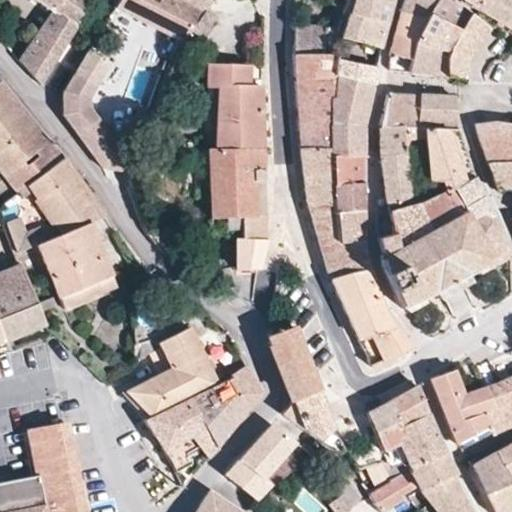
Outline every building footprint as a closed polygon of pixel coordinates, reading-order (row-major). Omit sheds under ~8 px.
[(39,0),(53,10),(60,0),(39,0)] [(93,0),(92,0),(60,0),(53,10),(77,27),(93,0)] [(119,0),(114,10),(136,20),(182,42),(183,42),(190,31),(203,13),(203,12),(176,0),(119,0)] [(176,0),(203,12),(212,0),(176,0)] [(366,44),(379,48),(383,35),(391,4),(376,0),(345,0),(343,13),(334,36),(366,44)] [(428,14),(435,0),(405,0),(401,11),(425,19),(428,14)] [(458,6),(447,0),(435,0),(428,14),(459,30),(469,14),(458,6)] [(511,0),(478,0),(475,7),(506,26),(511,29),(511,0)] [(59,55),(77,27),(53,10),(39,31),(18,61),(31,75),(39,85),(59,55)] [(425,19),(401,11),(396,30),(417,35),(425,19)] [(203,13),(190,31),(201,38),(213,18),(203,13)] [(459,30),(428,14),(425,19),(417,35),(414,42),(437,48),(433,74),(461,76),(469,57),(487,28),(469,14),(459,30)] [(294,24),(292,55),(337,54),(338,43),(331,43),(333,27),(294,24)] [(417,35),(396,30),(389,55),(389,70),(408,72),(414,42),(417,35)] [(408,72),(433,74),(437,48),(414,42),(408,72)] [(364,52),(377,54),(379,48),(366,44),(364,52)] [(61,96),(63,115),(78,136),(86,130),(106,132),(107,130),(91,109),(89,99),(110,65),(88,51),(61,96)] [(298,131),(300,149),(331,149),(331,156),(364,156),(364,125),(374,84),(334,75),(335,62),(336,59),(337,54),(292,55),(294,81),(298,131)] [(334,75),(374,84),(376,68),(336,59),(335,62),(334,75)] [(261,97),(259,66),(206,65),(206,88),(216,88),(215,106),(213,149),(263,149),(261,97)] [(6,91),(0,83),(0,172),(17,193),(28,186),(63,160),(46,138),(6,91)] [(216,88),(206,88),(205,105),(215,106),(216,88)] [(401,126),(417,128),(418,95),(386,93),(379,128),(379,156),(406,155),(404,141),(401,126)] [(422,130),(457,129),(453,96),(432,96),(418,95),(417,128),(422,130)] [(481,155),(485,166),(511,163),(511,125),(492,122),(477,126),(478,138),(481,155)] [(474,177),(457,129),(422,130),(417,128),(401,126),(404,141),(424,139),(428,181),(441,182),(444,193),(474,177)] [(86,130),(78,136),(102,166),(105,168),(106,132),(86,130)] [(142,137),(106,132),(105,168),(128,171),(142,137)] [(208,177),(207,149),(196,149),(197,178),(208,177)] [(264,162),(263,149),(213,149),(207,149),(208,177),(209,205),(210,220),(241,219),(242,229),(242,239),(265,240),(265,203),(264,181),(256,181),(256,170),(264,170),(264,162)] [(305,199),(307,206),(334,201),(334,186),(364,184),(364,164),(364,156),(331,156),(331,149),(300,149),(301,164),(305,199)] [(406,155),(379,156),(381,169),(385,198),(386,206),(409,202),(408,183),(406,155)] [(91,198),(63,160),(28,186),(38,199),(35,201),(53,225),(56,224),(63,234),(89,223),(104,216),(91,198)] [(511,163),(485,166),(495,190),(500,189),(511,187),(511,163)] [(264,181),(264,170),(256,170),(256,181),(264,181)] [(483,199),(474,177),(444,193),(435,198),(425,202),(418,206),(410,207),(387,214),(376,216),(376,230),(375,240),(379,258),(413,239),(463,211),(469,218),(482,213),(488,217),(492,215),(483,199)] [(334,201),(335,212),(363,211),(363,190),(364,184),(334,186),(334,201)] [(348,274),(369,269),(364,241),(339,244),(335,212),(334,201),(307,206),(319,244),(330,282),(348,274)] [(387,214),(410,207),(409,202),(386,206),(387,214)] [(339,244),(364,241),(363,218),(363,211),(335,212),(339,244)] [(497,232),(492,215),(488,217),(482,213),(469,218),(463,211),(413,239),(379,258),(383,275),(400,308),(407,313),(425,303),(422,296),(432,291),(437,300),(452,291),(469,281),(465,274),(483,264),(488,270),(507,256),(502,245),(497,232)] [(37,245),(26,218),(5,227),(16,254),(37,245)] [(241,219),(210,220),(211,229),(242,229),(241,219)] [(89,223),(63,234),(49,240),(37,245),(59,298),(112,277),(104,257),(89,223)] [(257,268),(265,240),(242,239),(236,239),(236,269),(257,268)] [(0,273),(0,342),(45,324),(39,310),(36,302),(21,265),(0,273)] [(379,299),(369,269),(348,274),(330,282),(340,305),(370,367),(413,348),(383,313),(381,298),(379,299)] [(59,298),(64,312),(102,296),(101,294),(116,287),(112,277),(59,298)] [(39,310),(55,304),(51,296),(36,302),(39,310)] [(290,401),(317,391),(293,326),(269,335),(268,341),(269,346),(267,347),(288,402),(290,401)] [(126,393),(151,416),(170,407),(187,399),(217,385),(188,327),(159,342),(160,347),(140,358),(146,373),(126,383),(129,391),(126,393)] [(246,365),(240,354),(223,364),(229,376),(244,367),(246,365)] [(244,367),(229,376),(230,378),(217,385),(187,399),(216,447),(226,435),(261,395),(244,367)] [(491,409),(484,386),(461,394),(452,370),(429,380),(440,410),(453,443),(471,433),(486,425),(483,413),(491,409)] [(511,376),(497,383),(511,418),(511,376)] [(511,422),(511,418),(497,383),(484,386),(491,409),(483,413),(486,425),(487,433),(511,422)] [(404,424),(426,413),(416,386),(384,402),(393,423),(395,428),(404,424)] [(324,408),(317,391),(290,401),(281,414),(340,454),(346,449),(343,445),(338,437),(334,431),(331,427),(324,408)] [(151,416),(144,420),(165,454),(169,460),(175,472),(189,463),(186,455),(199,448),(207,457),(216,447),(187,399),(170,407),(151,416)] [(393,423),(384,402),(364,414),(371,432),(393,423)] [(403,459),(404,461),(407,469),(443,454),(432,428),(426,413),(404,424),(395,428),(391,431),(396,444),(401,454),(403,459)] [(375,440),(380,451),(396,444),(391,431),(395,428),(393,423),(371,432),(375,440)] [(81,511),(65,425),(28,432),(38,475),(0,482),(0,511),(81,511)] [(294,443),(270,425),(257,439),(237,461),(224,475),(249,495),(255,500),(270,484),(263,478),(294,443)] [(457,450),(487,433),(486,425),(471,433),(453,443),(457,450)] [(511,436),(500,443),(503,447),(494,452),(511,486),(511,436)] [(380,451),(383,459),(401,454),(396,444),(380,451)] [(511,486),(494,452),(486,456),(484,452),(467,462),(490,511),(505,511),(511,509),(511,486)] [(401,454),(383,459),(387,469),(404,461),(403,459),(401,454)] [(443,454),(407,469),(416,486),(419,491),(452,475),(455,474),(443,454)] [(401,474),(410,490),(416,486),(407,469),(401,474)] [(401,474),(369,494),(378,511),(380,511),(403,499),(401,495),(410,490),(401,474)] [(470,511),(452,475),(419,491),(434,511),(470,511)] [(341,495),(350,507),(360,499),(345,480),(335,488),(341,495)] [(325,507),(327,506),(341,495),(335,488),(333,485),(317,497),(325,507)] [(196,511),(237,511),(208,491),(196,511)] [(327,506),(332,511),(345,511),(351,508),(350,507),(341,495),(327,506)]
